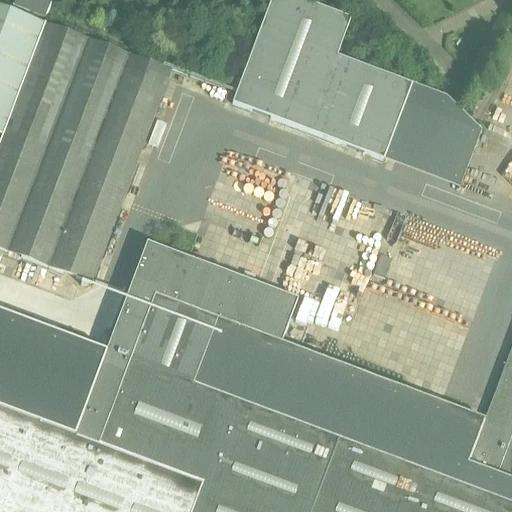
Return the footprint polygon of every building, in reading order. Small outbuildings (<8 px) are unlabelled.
[(183,2),(180,0),(164,0),(163,3),(178,11),(183,2)] [(411,87),(336,58),(350,21),(294,0),(271,0),(232,106),(383,162),(411,87)] [(0,250),(91,285),(171,73),(46,26),(0,8),(0,135),(4,137),(0,147),(0,250)] [(206,12),(197,27),(204,31),(213,16),(206,12)] [(446,99),(411,87),(383,162),(457,190),(479,136),(446,99)] [(482,184),(500,203),(511,191),(511,179),(500,167),(482,184)] [(371,257),(386,254),(381,234),(367,237),(371,257)] [(511,511),(511,341),(483,419),(281,344),(297,301),(147,244),(105,354),(0,314),(0,511),(511,511)] [(341,283),(363,283),(363,268),(341,268),(341,283)]
